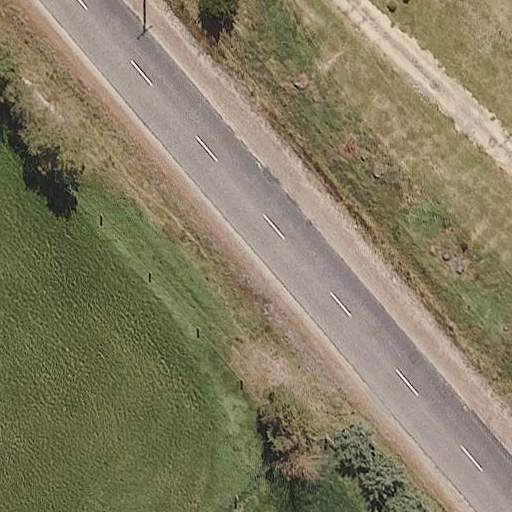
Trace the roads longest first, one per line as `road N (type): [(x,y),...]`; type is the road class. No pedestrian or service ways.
road 1 (unclassified): [(81,0),(385,359)]
road 2 (unclassified): [(511,506),(385,359)]
